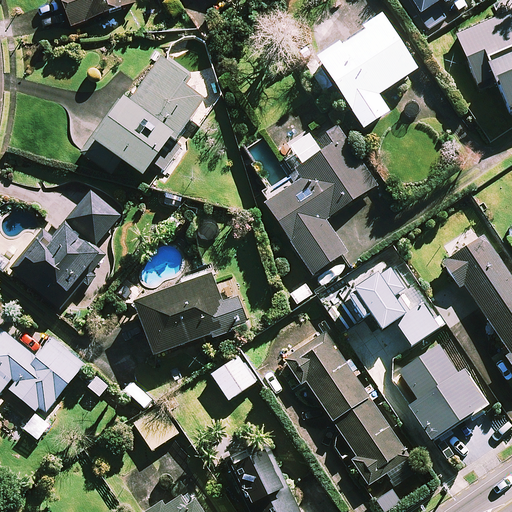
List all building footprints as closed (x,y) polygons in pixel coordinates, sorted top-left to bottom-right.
[(135,5),(132,0),(61,0),(72,29),(135,5)] [(408,0),(430,31),(447,19),(438,6),(443,3),(446,7),(452,3),(459,13),(466,8),(460,0),(408,0)] [(511,14),(457,38),(478,87),(494,80),(510,119),(511,117),(511,14)] [(416,74),(383,25),(320,67),(364,133),(389,116),(378,99),(416,74)] [(190,77),(164,58),(131,104),(126,100),(85,158),(112,178),(121,164),(143,180),(174,138),(177,140),(204,102),(183,87),(190,77)] [(377,188),(337,130),(288,163),(302,183),(266,207),(313,278),(346,256),(324,223),(377,188)] [(120,218),(90,194),(52,240),(43,232),(11,271),(58,310),(103,256),(95,249),(120,218)] [(477,243),(471,233),(437,255),(460,290),(465,287),(511,357),(506,360),(511,368),(511,280),(484,238),(477,243)] [(410,293),(394,269),(348,300),(363,322),(370,317),(382,336),(405,321),(410,328),(402,334),(412,349),(442,329),(415,289),(410,293)] [(155,360),(211,339),(213,343),(233,335),(232,331),(248,325),(238,301),(222,307),(211,278),(135,307),(155,360)] [(313,295),(301,282),(287,295),(299,308),(313,295)] [(38,362),(0,331),(0,397),(6,390),(43,419),(85,366),(54,341),(38,362)] [(333,424),(370,401),(326,334),(284,361),(302,389),(308,385),(333,424)] [(459,378),(440,349),(399,376),(419,404),(410,410),(432,444),(487,407),(465,374),(459,378)] [(257,384),(239,359),(212,378),(229,403),(257,384)] [(370,401),(333,424),(357,461),(353,464),(369,488),(409,462),(370,401)] [(179,435),(163,409),(136,427),(152,452),(179,435)] [(296,511),(268,454),(230,473),(249,511),(296,511)] [(200,511),(190,496),(167,510),(165,507),(156,511),(200,511)]
